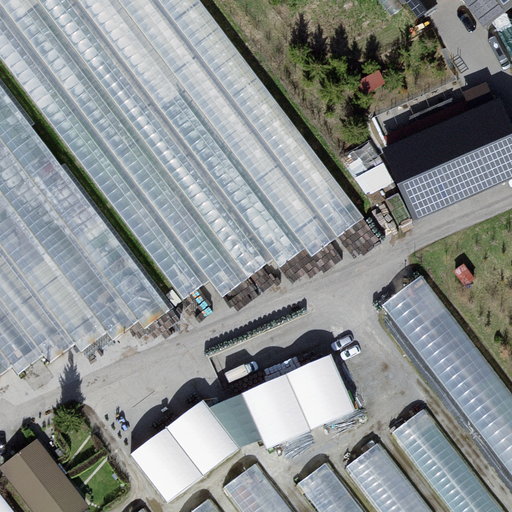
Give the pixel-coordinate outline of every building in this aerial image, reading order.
[(193,0),(0,0),(0,389),(360,223),(193,0)] [(511,10),(511,0),(445,0),(449,9),(458,11),(477,33),(511,10)] [(511,175),(511,135),(497,102),(386,150),(415,217),(511,175)] [(406,131),(396,104),(375,112),(384,139),(406,131)] [(389,305),(511,468),(511,397),(423,279),(389,305)] [(267,443),(356,407),(333,350),(132,429),(155,486),(267,442),(267,443)] [(144,511),(143,511),(141,511),(498,511),(421,411),(337,475),(326,465),(283,498),(258,466),(196,511),(144,511)] [(39,442),(1,471),(34,511),(83,511),(89,508),(39,442)] [(0,511),(18,511),(0,482),(0,511)]
